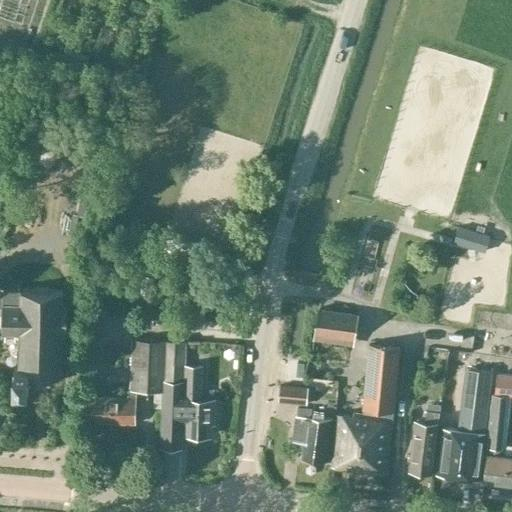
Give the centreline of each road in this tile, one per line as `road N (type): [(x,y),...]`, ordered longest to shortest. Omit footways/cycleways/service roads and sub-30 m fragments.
road 1 (unclassified): [(242,504),(268,283),(357,0)]
road 2 (tertiary): [(0,486),(242,504)]
